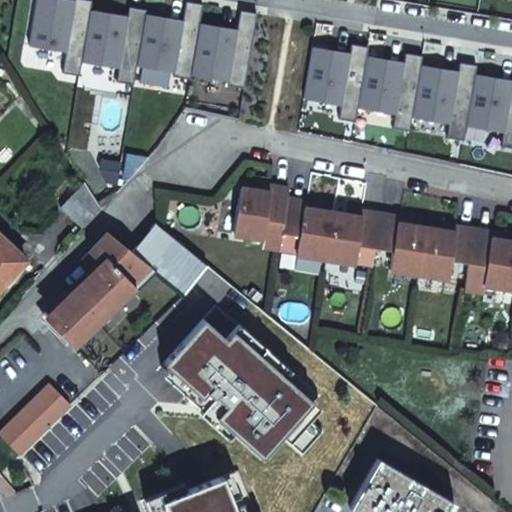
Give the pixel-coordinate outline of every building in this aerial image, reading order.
[(54,0),(36,0),(28,45),(66,51),(62,73),(80,76),(84,55),(91,11),(93,1),(88,0),(74,0),(75,1),(74,6),(54,2),(54,0)] [(164,18),(146,15),(138,66),(174,72),(173,76),(191,79),(191,75),(200,24),(203,5),(186,2),(183,21),(182,26),(163,23),(164,18)] [(91,11),(84,55),(120,61),(117,83),(135,86),(138,66),(146,15),(147,10),(130,7),(128,17),(127,22),(108,19),(109,14),(91,11)] [(218,27),(200,24),(191,75),(227,81),(227,85),(244,88),(257,14),(240,11),(237,30),(236,35),(217,32),(218,27)] [(109,14),(108,19),(127,22),(128,17),(109,14)] [(218,27),(217,32),(236,35),(237,30),(218,27)] [(311,47),(303,98),(340,104),(338,119),(354,122),(357,107),(365,57),(367,47),(351,44),(349,54),(348,59),(328,55),(329,50),(311,47)] [(349,54),(329,50),(328,55),(348,59),(349,54)] [(383,60),(365,57),(357,107),(394,114),(392,129),(409,131),(411,117),(420,66),(421,56),(405,53),(403,63),(402,68),(382,65),(383,60)] [(403,63),(383,60),(382,65),(402,68),(403,63)] [(437,69),(420,66),(411,117),(449,123),(446,138),(463,141),(465,126),(474,75),(475,66),(459,63),(457,72),(457,77),(436,74),(437,69)] [(457,72),(437,69),(436,74),(457,77),(457,72)] [(492,78),(474,75),(465,126),(503,133),(500,148),(511,149),(511,79),(511,82),(511,87),(491,83),(492,78)] [(511,82),(492,78),(491,83),(511,87),(511,82)] [(101,209),(85,182),(61,208),(83,227),(101,209)] [(257,183),(256,189),(270,191),(271,186),(257,183)] [(241,187),(233,234),(262,239),(261,245),(279,248),(282,232),(288,198),(289,189),(271,186),(270,191),(256,189),(241,187)] [(306,201),(288,198),(282,232),(299,235),(296,254),(326,259),(333,212),(318,209),(305,207),(306,201)] [(319,204),(306,201),(305,207),(318,209),(319,204)] [(349,214),(333,212),(326,259),(355,264),(358,245),(376,248),(381,214),(363,211),(362,216),(349,214)] [(399,217),(381,214),(376,248),(393,250),(390,269),(419,274),(427,227),(412,225),(398,222),(399,217)] [(412,219),(399,217),(398,222),(412,225),(412,219)] [(212,269),(155,222),(132,251),(107,231),(81,259),(93,271),(47,317),(74,345),(155,268),(183,297),(212,269)] [(443,224),(442,230),(455,232),(457,226),(443,224)] [(442,230),(427,227),(419,274),(448,279),(452,260),(469,263),(475,229),(457,226),(455,232),(442,230)] [(493,232),(475,229),(469,263),(465,289),(483,292),(484,284),(511,288),(511,241),(505,240),(492,237),(493,232)] [(506,234),(493,232),(492,237),(505,240),(506,234)] [(0,286),(26,259),(0,234),(0,286)] [(239,323),(216,304),(164,363),(169,368),(194,391),(188,397),(202,409),(215,421),(218,418),(234,433),(262,458),(282,436),(302,453),(323,430),(303,413),(319,395),(239,323)] [(194,391),(169,368),(163,374),(188,397),(194,391)] [(0,433),(20,454),(71,405),(50,384),(0,432),(0,433)] [(353,405),(368,418),(377,404),(361,391),(353,405)] [(202,409),(199,412),(229,439),(234,433),(218,418),(215,421),(202,409)] [(448,511),(454,503),(378,459),(350,506),(359,511),(448,511)] [(237,511),(223,476),(187,490),(184,483),(144,499),(149,511),(237,511)] [(266,489),(306,511),(314,511),(320,502),(274,476),(266,489)]
